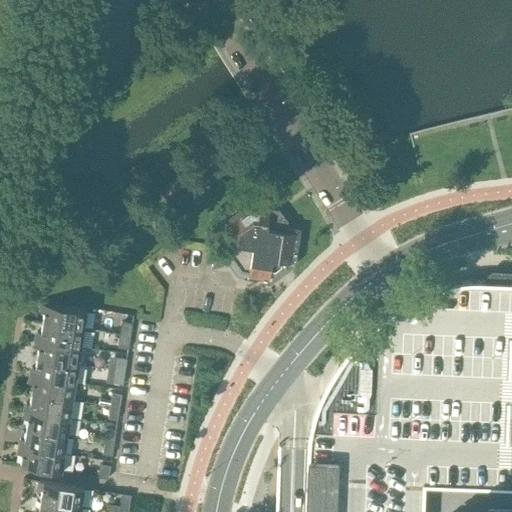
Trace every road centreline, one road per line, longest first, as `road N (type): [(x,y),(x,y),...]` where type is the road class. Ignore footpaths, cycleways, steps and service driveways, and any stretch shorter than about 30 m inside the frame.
road 1 (residential): [(381,269),(212,0)]
road 2 (tertiary): [(214,511),(255,412),(381,269)]
road 3 (tertiary): [(381,269),(511,223)]
